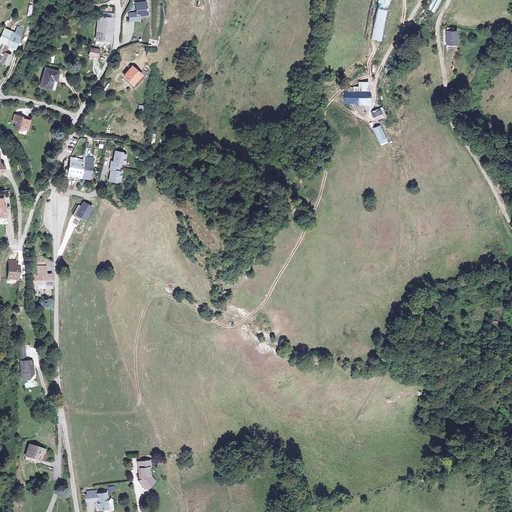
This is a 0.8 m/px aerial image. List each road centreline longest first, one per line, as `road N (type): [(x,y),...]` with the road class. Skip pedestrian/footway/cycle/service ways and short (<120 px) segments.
road 1 (track): [(60,406),(137,408),(138,335),(156,295),(227,327),(263,304),(320,194),(324,108),(353,81)]
road 2 (unclassified): [(78,511),(57,382),(55,198)]
road 3 (unclassified): [(448,0),(436,28),(449,116),(511,227)]
road 4 (track): [(113,0),(50,6),(0,92)]
road 5 (unclassified): [(77,121),(115,50),(117,0)]
